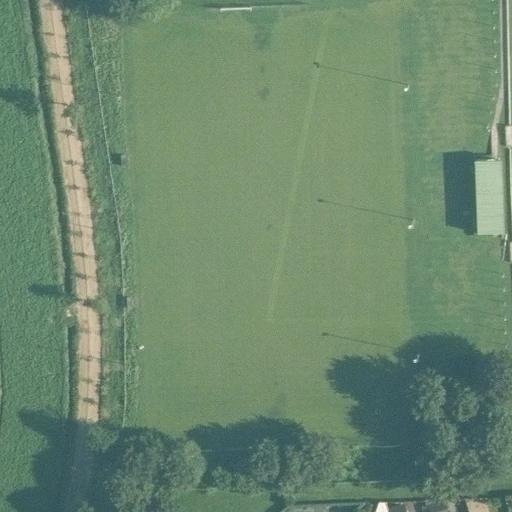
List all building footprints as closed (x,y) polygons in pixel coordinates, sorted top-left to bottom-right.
[(475,159),(478,231),(506,230),(503,158),(475,159)] [(428,502),(431,511),(448,511),(446,501),(428,502)] [(379,503),(375,511),(388,511),(385,502),(379,503)] [(364,511),(371,511),(374,505),(366,503),(363,511),(364,511)] [(403,511),(400,503),(388,507),(389,511),(403,511)]
